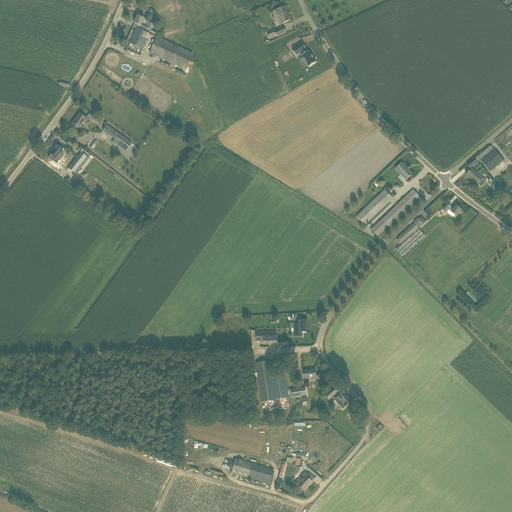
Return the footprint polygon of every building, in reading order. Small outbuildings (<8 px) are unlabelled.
[(278,15),(282,24),(290,20),(284,7),(272,12),(274,17),(278,15)] [(135,24),(133,27),(148,33),(150,29),(141,25),(144,19),(137,16),(137,17),(136,16),(135,19),(136,19),(134,23),(135,24)] [(129,44),(126,50),(139,56),(149,34),(148,33),(133,27),(126,42),(129,44)] [(276,35),(277,37),(286,33),(284,27),(274,31),(274,30),(266,34),(268,38),(276,35)] [(193,54),(163,40),(156,37),(149,54),(185,71),(193,54)] [(303,55),(302,56),(309,67),(316,63),(313,58),(311,55),(309,51),(307,52),(306,50),(302,44),(292,51),(296,56),(301,53),(303,55)] [(275,55),(278,62),(280,61),(285,72),(291,70),(283,51),(275,55)] [(98,124),(101,121),(90,113),(88,116),(98,124)] [(87,120),(79,114),(72,123),(79,129),(83,122),(85,123),(87,120)] [(125,152),(128,149),(131,144),(106,125),(102,130),(114,139),(112,142),(125,152)] [(62,149),(56,145),(50,154),(56,158),(62,149)] [(503,161),(491,146),(475,159),(480,165),(482,163),(490,172),(503,161)] [(76,175),(89,158),(83,154),(81,152),(68,169),(76,175)] [(467,165),(468,165),(470,168),(477,163),(474,159),(467,165)] [(402,163),(395,170),(402,177),(403,177),(406,180),(413,174),(402,163)] [(483,178),(472,169),(466,175),(471,179),(472,179),(478,184),(483,178)] [(79,187),(70,180),(67,183),(76,190),(79,187)] [(365,225),(393,198),(385,190),(357,217),(365,225)] [(412,203),(406,197),(372,230),(378,236),(412,203)] [(457,217),(462,210),(456,206),(454,209),(451,207),(448,204),(443,210),(447,213),(449,210),(457,217)] [(414,223),(403,233),(397,239),(401,244),(413,233),(413,234),(419,228),(414,223)] [(468,290),(465,294),(475,303),(478,299),(468,290)] [(302,336),(302,332),(307,332),(306,324),(307,324),(307,320),(298,320),(298,328),(294,328),(295,337),(302,336)] [(257,342),(275,341),(275,342),(277,342),(277,332),(257,333),(257,342)] [(268,361),(256,363),(262,403),(276,400),(269,360),(268,360),(268,361)] [(312,371),(303,371),(304,379),(304,384),(308,383),(308,378),(309,378),(316,378),(316,379),(320,378),(320,374),(316,374),(315,369),(311,369),(312,371)] [(305,388),(301,388),(290,390),(292,398),(306,395),(305,388)] [(330,391),(325,395),(329,400),(332,398),(334,396),(330,391)] [(343,409),(352,402),(344,392),(338,397),(335,400),(343,409)] [(358,419),(355,411),(350,413),(352,421),(358,419)] [(269,484),(273,471),(273,470),(235,459),(231,472),(269,484)] [(308,475),(305,472),(299,478),(300,478),(295,483),(304,491),(312,482),(315,478),(309,473),(308,475)]
